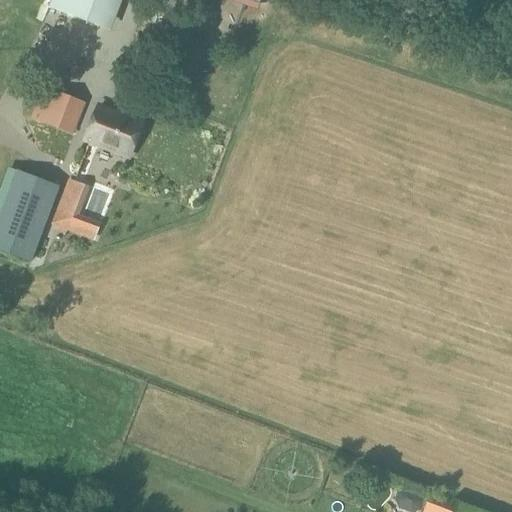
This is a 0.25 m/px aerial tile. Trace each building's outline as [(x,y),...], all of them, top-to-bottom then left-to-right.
[(51,0),(48,10),(111,33),(123,0),(51,0)] [(44,89),(33,119),(57,128),(69,98),(44,89)] [(99,107),(86,142),(129,159),(143,124),(99,107)] [(0,250),(32,263),(60,187),(17,171),(0,217),(0,250)] [(72,233),(84,198),(68,193),(52,239),(97,254),(100,243),(72,233)] [(91,197),(81,224),(98,230),(107,203),(91,197)] [(422,511),(453,511),(456,505),(430,494),(422,511)]
